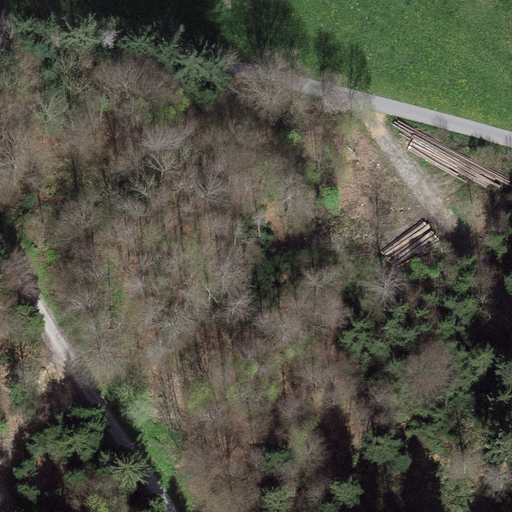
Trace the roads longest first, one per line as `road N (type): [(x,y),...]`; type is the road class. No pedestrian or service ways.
road 1 (track): [(511,138),(0,26)]
road 2 (track): [(171,511),(0,250)]
